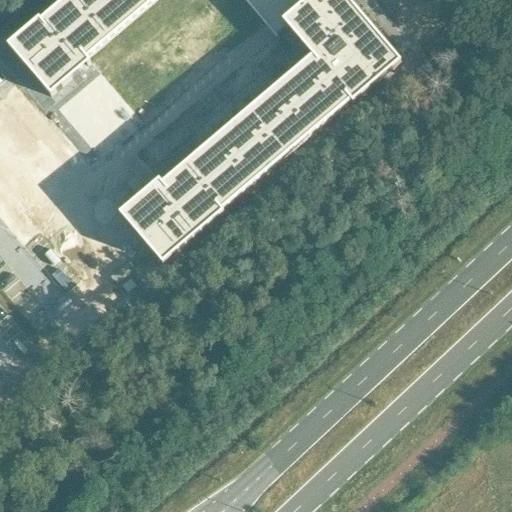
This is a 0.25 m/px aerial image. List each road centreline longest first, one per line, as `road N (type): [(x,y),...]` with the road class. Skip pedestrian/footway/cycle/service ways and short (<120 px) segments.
road 1 (secondary): [(511,242),(222,511)]
road 2 (secondary): [(294,511),(511,308)]
